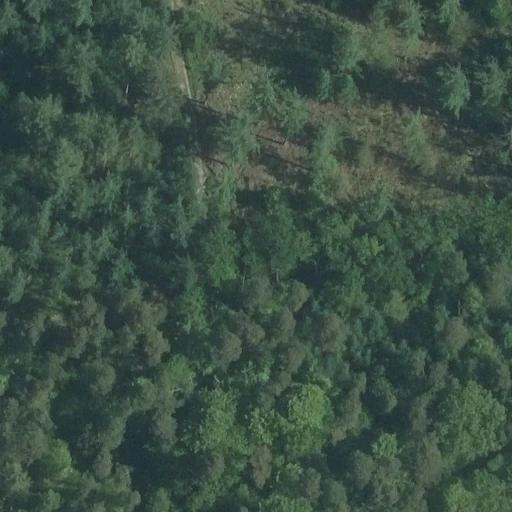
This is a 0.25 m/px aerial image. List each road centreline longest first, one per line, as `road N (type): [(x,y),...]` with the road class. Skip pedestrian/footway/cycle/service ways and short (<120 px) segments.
road 1 (track): [(184,511),(207,325),(164,0)]
road 2 (track): [(0,325),(206,306)]
